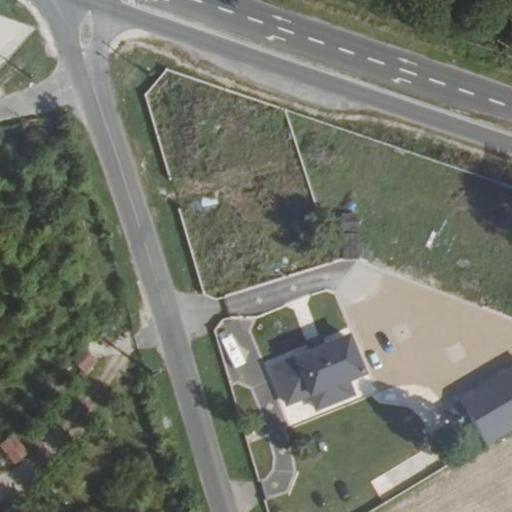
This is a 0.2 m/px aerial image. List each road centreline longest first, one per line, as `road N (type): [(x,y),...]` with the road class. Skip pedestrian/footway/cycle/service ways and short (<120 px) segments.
road 1 (tertiary): [(226,511),(93,87)]
road 2 (primary): [(112,7),(511,146)]
road 3 (tertiary): [(511,114),(155,0)]
road 4 (primary): [(511,102),(213,0)]
